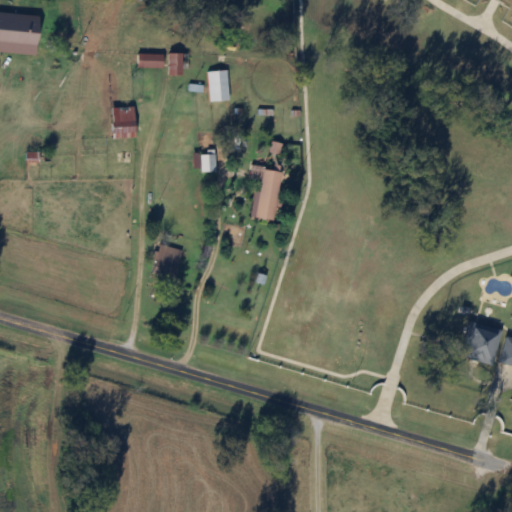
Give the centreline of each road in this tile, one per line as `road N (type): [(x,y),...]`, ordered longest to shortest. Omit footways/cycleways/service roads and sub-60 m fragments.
road 1 (tertiary): [(500,461),(0,313)]
road 2 (residential): [(130,352),(194,209),(204,0)]
